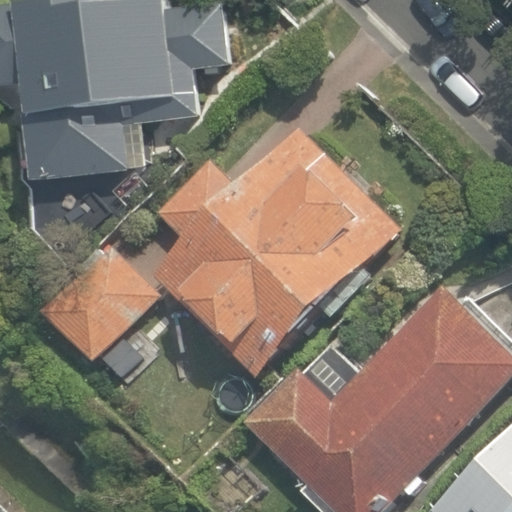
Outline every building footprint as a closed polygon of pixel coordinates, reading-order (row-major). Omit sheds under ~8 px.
[(175,0),(110,0),(33,5),(34,24),(0,25),(0,85),(0,86),(1,102),(31,100),(37,190),(163,182),(160,131),(209,128),(206,79),(240,77),(236,11),(176,15),(175,0)] [(298,364),(421,241),(315,135),(253,196),(215,158),(162,211),(203,252),(170,285),(254,370),(279,346),(298,364)] [(65,277),(107,234),(67,196),(26,240),(65,277)] [(167,301),(124,258),(57,326),(100,369),(167,301)] [(325,511),(393,511),(511,395),(511,337),(459,283),(368,373),(343,347),(251,436),(325,511)] [(13,362),(0,375),(0,429),(17,446),(58,405),(13,362)] [(511,511),(511,445),(451,511),(511,511)] [(0,511),(14,511),(0,498),(0,511)]
